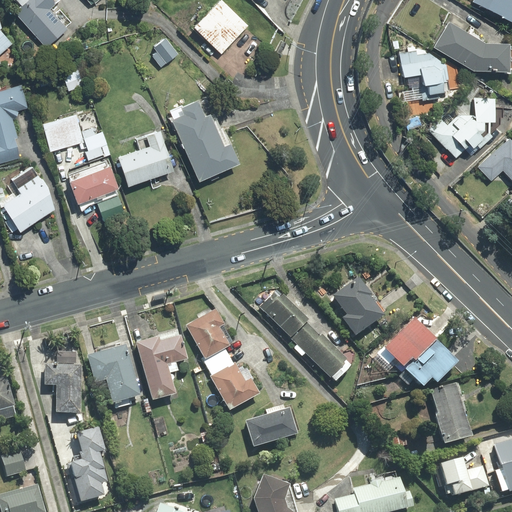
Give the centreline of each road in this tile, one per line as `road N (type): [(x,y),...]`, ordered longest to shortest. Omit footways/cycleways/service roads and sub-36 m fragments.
road 1 (tertiary): [(380,196),(283,237),(0,317)]
road 2 (primary): [(344,0),(331,86),(345,137),(380,196)]
road 3 (primary): [(380,196),(511,327)]
